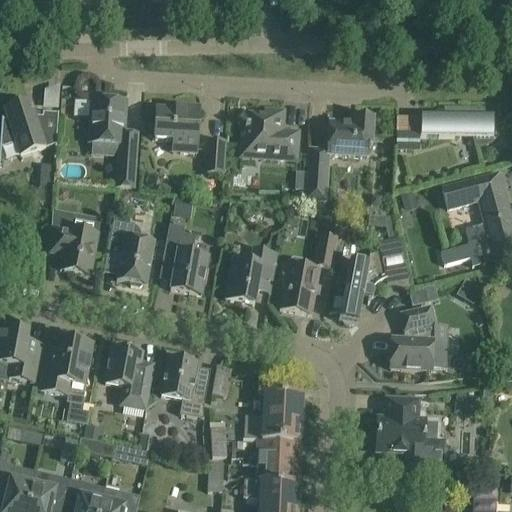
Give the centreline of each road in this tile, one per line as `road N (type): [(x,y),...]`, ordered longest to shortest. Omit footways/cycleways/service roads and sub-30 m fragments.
road 1 (residential): [(0,299),(304,347),(329,365),(330,511)]
road 2 (residential): [(96,50),(100,67),(117,76),(374,92),(393,84),(400,42)]
road 3 (residential): [(400,42),(96,50)]
